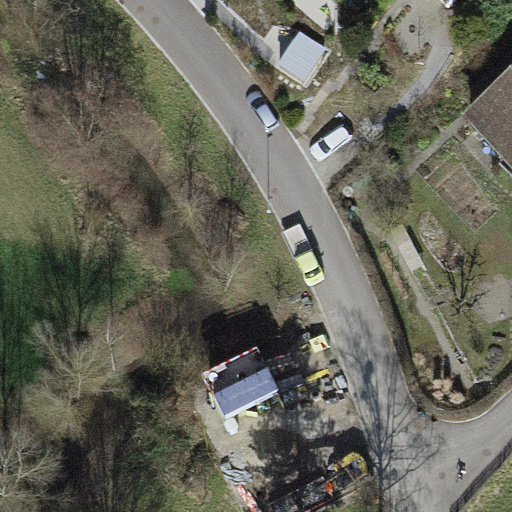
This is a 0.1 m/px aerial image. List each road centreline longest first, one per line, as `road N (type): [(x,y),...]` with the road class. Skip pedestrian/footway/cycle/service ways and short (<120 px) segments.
road 1 (residential): [(415,499),(355,309),(251,121),(153,0)]
road 2 (residential): [(511,418),(415,499)]
